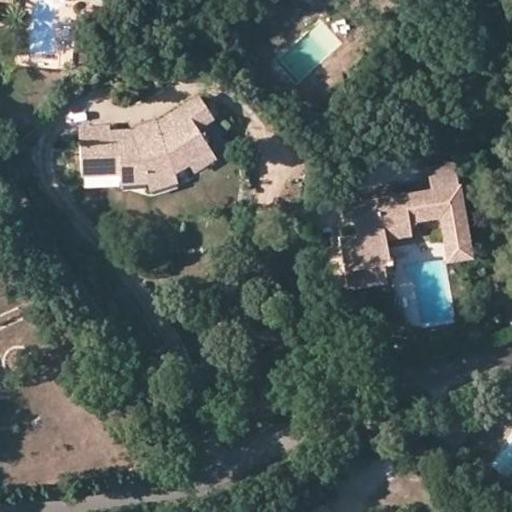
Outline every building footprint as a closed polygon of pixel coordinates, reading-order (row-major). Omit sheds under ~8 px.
[(280,18),(267,35),(265,38),(278,47),(292,27),(280,18)] [(73,126),(77,177),(119,176),(119,185),(152,183),(153,193),(184,184),(179,170),(196,162),(204,170),(225,156),(201,125),(222,111),(204,89),(160,119),(134,126),(106,129),(105,124),(73,126)] [(426,164),(430,188),(435,187),(434,181),(456,176),(453,159),(431,164),(426,164)] [(329,163),(324,177),(339,182),(344,168),(329,163)] [(455,233),(459,253),(470,251),(456,176),(434,181),(435,187),(430,188),(340,205),(344,222),(354,220),(356,233),(339,237),(348,286),(368,283),(364,265),(389,260),(390,260),(385,234),(411,229),(409,223),(415,215),(439,211),(444,235),(455,233)] [(448,255),(459,253),(455,233),(444,235),(448,255)] [(394,278),(390,260),(389,260),(364,265),(368,283),(394,278)] [(445,451),(458,433),(430,412),(417,430),(445,451)] [(227,450),(221,430),(201,436),(208,456),(227,450)]
